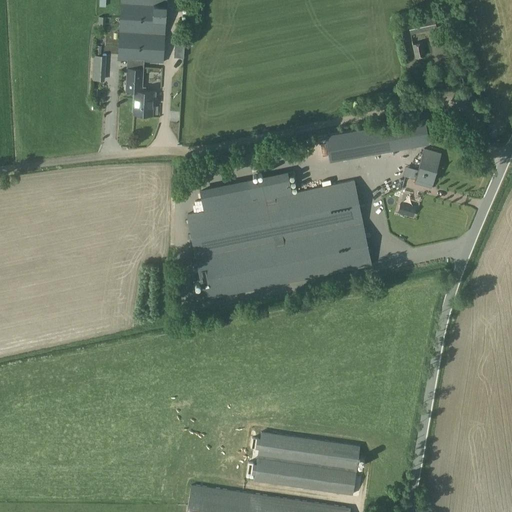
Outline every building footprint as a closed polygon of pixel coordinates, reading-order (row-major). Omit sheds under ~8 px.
[(120,0),(118,60),(144,61),(163,62),(166,0),(120,0)] [(433,16),(407,22),(409,35),(436,29),(433,16)] [(174,42),(174,58),(182,59),(183,42),(174,42)] [(412,44),(414,58),(425,56),(422,42),(412,44)] [(106,56),(93,56),(92,64),(105,64),(106,56)] [(142,92),(144,61),(126,60),(125,84),(123,84),(123,89),(125,90),(125,91),(136,91),(135,114),(152,115),(153,92),(142,92)] [(424,117),(402,121),(325,135),(330,160),(428,143),(425,125),(424,117)] [(431,187),(440,153),(425,149),(415,182),(431,187)] [(400,150),(400,164),(416,165),(417,151),(400,150)] [(251,201),(187,214),(204,299),(371,265),(354,180),(291,193),(287,173),(247,181),(251,201)] [(415,206),(400,202),(397,213),(413,217),(415,206)] [(253,480),(352,494),(359,447),(260,433),(258,445),(252,444),(249,466),(255,467),(253,480)] [(190,485),(186,511),(349,511),(350,508),(190,485)]
